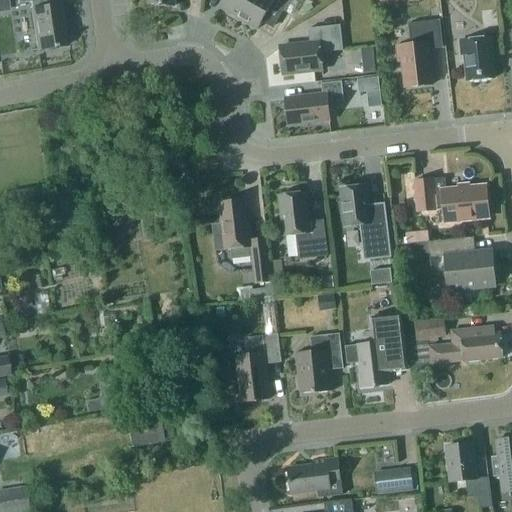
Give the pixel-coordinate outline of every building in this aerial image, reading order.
[(0,0),(0,12),(10,11),(8,0),(0,0)] [(15,0),(16,5),(30,2),(31,11),(30,11),(37,51),(67,46),(59,0),(15,0)] [(222,0),(218,8),(237,19),(248,0),(222,0)] [(248,0),(237,19),(257,30),(270,7),(281,14),(289,0),(248,0)] [(396,47),(398,62),(401,61),(404,88),(432,85),(428,50),(442,49),(439,21),(407,24),(410,45),(396,47)] [(279,48),(282,75),(322,70),(320,53),(342,51),(339,26),(307,29),(309,44),(279,48)] [(463,55),(466,82),(494,79),(490,38),(459,41),(461,56),(463,55)] [(375,46),(363,46),(364,72),(376,71),(375,46)] [(359,79),(360,91),(368,90),(380,89),(379,77),(359,79)] [(322,94),(285,98),(288,126),(329,122),(327,104),(343,102),(341,82),(321,84),(322,94)] [(444,179),(432,180),(414,182),(417,213),(443,210),(444,223),(479,219),(481,236),(489,235),(486,219),(488,219),(485,187),(445,190),(444,179)] [(339,189),(344,227),(359,225),(363,261),(391,258),(384,204),(368,205),(365,186),(339,189)] [(282,236),(294,235),(297,260),(327,256),(323,221),(309,222),(305,193),(278,196),(282,236)] [(242,201),(221,203),(222,211),(218,212),(220,224),(212,225),(215,251),(230,249),(231,260),(251,257),(255,284),(271,282),(265,239),(250,241),(247,216),(244,216),(242,201)] [(443,256),(447,291),(495,286),(491,252),(466,254),(464,239),(427,243),(428,254),(429,258),(443,256)] [(427,243),(405,246),(406,257),(428,254),(427,243)] [(370,271),(371,286),(391,283),(390,269),(370,271)] [(252,287),(236,289),(237,302),(273,298),(272,283),(264,284),(265,289),(252,291),(252,287)] [(402,283),(389,285),(390,296),(403,295),(402,283)] [(388,287),(375,289),(377,301),(390,299),(388,287)] [(334,298),(318,300),(319,313),(335,311),(334,298)] [(374,343),(345,346),(347,364),(359,363),(361,388),(389,385),(388,372),(407,370),(406,354),(401,315),(371,318),(374,343)] [(415,323),(416,340),(445,337),(443,320),(415,323)] [(429,366),(502,359),(499,334),(488,335),(488,328),(450,332),(452,344),(428,347),(429,366)] [(328,371),(342,369),(339,334),(309,337),(311,352),(294,353),(299,394),(311,393),(311,394),(331,392),(331,390),(330,391),(328,371)] [(279,363),(280,363),(277,335),(244,339),(246,356),(235,357),(240,402),(269,399),(264,363),(279,361),(279,363)] [(0,358),(0,378),(10,377),(6,357),(0,358)] [(501,493),(511,492),(511,500),(511,501),(511,509),(511,438),(496,441),(498,457),(491,458),(493,477),(499,477),(501,493)] [(477,497),(479,509),(491,508),(488,478),(476,480),(471,444),(445,447),(450,483),(465,481),(467,498),(477,497)] [(312,466),(287,469),(290,495),(315,492),(317,501),(341,498),(337,460),(312,463),(312,466)] [(374,475),(376,495),(413,491),(410,471),(374,475)] [(0,511),(28,511),(24,487),(0,491),(0,511)] [(352,511),(351,501),(323,504),(323,511),(352,511)]
